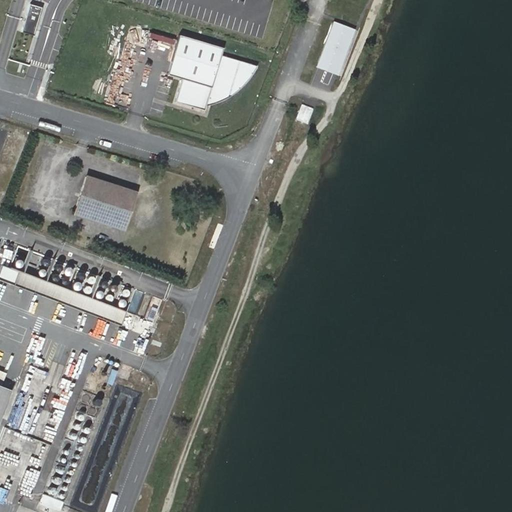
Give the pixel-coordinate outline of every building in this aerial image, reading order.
[(30,5),(23,32),(34,35),(42,8),(30,5)] [(358,29),(335,21),(318,67),(341,75),(358,29)] [(208,98),(223,102),(224,102),(228,100),(231,99),(234,97),(237,95),(239,93),(242,91),(244,88),(247,86),(249,83),(251,80),(253,78),(255,75),(257,72),(259,66),(222,55),(225,48),(181,34),(168,73),(183,79),(176,101),(204,109),(205,106),(208,98)] [(221,103),(223,102),(208,98),(205,106),(208,106),(211,106),(215,105),(218,104),(221,103)] [(317,112),(304,107),(299,121),(312,126),(317,112)] [(138,191),(88,175),(75,213),(123,231),(138,191)] [(4,266),(0,277),(0,279),(123,325),(128,312),(4,266)] [(0,429),(14,393),(0,387),(0,429)] [(42,493),(39,503),(60,511),(63,501),(42,493)]
